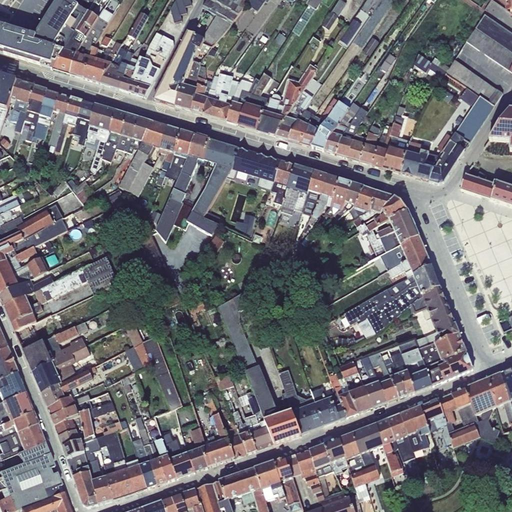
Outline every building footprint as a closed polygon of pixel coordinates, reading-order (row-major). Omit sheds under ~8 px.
[(66,0),(58,0),(35,38),(14,31),(12,31),(0,27),(0,54),(53,71),(88,13),(66,0)] [(176,0),(171,10),(175,24),(182,22),(181,16),(187,14),(185,8),(192,6),(190,1),(192,0),(176,0)] [(247,5),(249,2),(245,0),(207,0),(202,8),(217,16),(232,25),(247,5)] [(264,4),(258,0),(250,0),(249,2),(247,5),(257,12),(264,4)] [(323,0),(311,0),(311,1),(309,5),(316,11),(323,0)] [(347,5),(340,0),(331,13),(331,12),(322,26),(329,31),(337,18),(338,18),(347,5)] [(392,3),(387,0),(383,0),(375,14),(382,19),(392,3)] [(93,48),(113,16),(104,10),(98,20),(77,54),(76,54),(70,76),(83,80),(93,48)] [(88,13),(53,71),(70,76),(76,54),(77,54),(98,20),(88,13)] [(141,14),(128,36),(136,41),(149,18),(141,14)] [(214,47),(232,25),(217,16),(202,40),(205,42),(214,47)] [(511,34),(485,16),(475,30),(511,54),(511,34)] [(363,26),(353,19),(339,40),(349,47),(354,39),(363,26)] [(511,54),(475,30),(467,43),(511,73),(511,54)] [(280,33),(274,42),(281,46),(287,38),(280,33)] [(174,47),(173,42),(158,34),(150,47),(144,60),(151,64),(154,71),(159,75),(174,47)] [(188,34),(154,101),(175,107),(191,61),(195,49),(200,51),(205,42),(202,40),(188,34)] [(105,37),(101,45),(107,48),(112,40),(105,37)] [(379,43),(372,38),(363,52),(370,57),(379,43)] [(358,42),(354,39),(349,47),(342,56),(348,60),(351,55),(349,54),(350,52),(353,53),(358,47),(355,45),(358,42)] [(101,61),(94,83),(100,85),(119,53),(123,46),(116,43),(112,51),(106,49),(101,61)] [(99,50),(93,48),(83,80),(94,83),(101,61),(96,60),(98,54),(101,55),(102,52),(99,51),(99,50)] [(119,91),(131,58),(133,54),(128,52),(126,57),(110,88),(119,91)] [(119,53),(100,85),(110,88),(126,57),(119,53)] [(395,59),(389,56),(380,68),(386,72),(395,59)] [(441,84),(446,75),(431,65),(418,56),(414,66),(441,84)] [(119,91),(128,93),(139,61),(131,58),(119,91)] [(139,61),(128,93),(145,99),(159,75),(154,71),(151,64),(144,60),(140,58),(139,61)] [(431,65),(446,75),(450,69),(435,59),(431,65)] [(175,107),(191,112),(194,100),(201,67),(202,65),(191,61),(175,107)] [(503,95),(455,62),(450,69),(446,75),(467,89),(480,98),(494,107),(503,95)] [(257,132),(276,138),(285,120),(304,92),(319,69),(315,66),(314,68),(310,66),(299,83),(289,80),(287,86),(284,95),(285,95),(283,102),(281,101),(281,100),(280,98),(279,97),(278,96),(277,96),(275,96),(273,96),(271,99),(269,101),(263,113),(257,132)] [(191,112),(202,116),(212,83),(207,81),(205,69),(201,67),(194,100),(191,112)] [(401,70),(394,67),(389,76),(396,80),(401,70)] [(202,116),(215,119),(227,76),(220,75),(219,78),(214,77),(212,83),(202,116)] [(260,82),(256,88),(245,109),(239,127),(257,132),(263,113),(269,101),(260,98),(263,93),(271,80),(265,75),(260,82)] [(215,119),(227,123),(238,86),(239,83),(233,81),(233,78),(227,76),(215,119)] [(0,77),(0,135),(10,104),(17,82),(0,77)] [(227,123),(239,127),(245,109),(256,88),(260,82),(256,79),(253,84),(241,80),(239,83),(238,86),(227,123)] [(35,88),(17,82),(10,104),(15,105),(14,110),(21,112),(17,125),(14,132),(21,134),(25,122),(35,88)] [(47,92),(35,88),(25,122),(31,124),(26,141),(32,143),(34,137),(47,92)] [(475,106),(480,98),(467,89),(460,100),(473,108),(475,106)] [(59,95),(47,92),(34,137),(44,140),(50,121),(52,122),(55,113),(54,112),(59,95)] [(314,99),(304,92),(285,120),(276,138),(288,141),(297,122),(305,111),(314,99)] [(71,99),(59,95),(54,112),(55,113),(59,114),(49,145),(56,147),(71,99)] [(475,106),(489,115),(494,107),(480,98),(475,106)] [(83,102),(71,99),(56,147),(55,152),(60,154),(69,126),(75,127),(83,102)] [(328,119),(339,104),(334,100),(320,120),(315,117),(300,145),(312,149),(328,119)] [(95,106),(83,102),(75,127),(73,135),(80,138),(78,145),(84,147),(90,125),(95,106)] [(328,119),(312,149),(324,152),(330,138),(338,126),(350,110),(340,103),(339,104),(328,119)] [(330,138),(324,152),(336,156),(340,143),(350,125),(348,124),(351,119),(353,120),(361,109),(354,104),(350,110),(338,126),(330,138)] [(116,112),(95,106),(90,125),(84,147),(97,151),(91,170),(94,175),(101,166),(102,160),(116,112)] [(489,115),(475,106),(473,108),(470,113),(484,122),(489,115)] [(384,170),(401,175),(410,143),(402,140),(408,118),(403,117),(405,109),(399,107),(393,128),(390,137),(393,138),(384,170)] [(511,107),(489,141),(510,143),(509,152),(511,152),(511,107)] [(340,143),(336,156),(348,160),(358,127),(361,123),(365,117),(368,113),(361,109),(353,120),(350,125),(340,143)] [(17,125),(21,112),(14,110),(11,111),(8,122),(17,125)] [(315,117),(305,111),(297,122),(288,141),(300,145),(315,117)] [(127,116),(116,112),(102,160),(111,164),(116,151),(118,147),(127,116)] [(470,113),(465,120),(479,130),(484,122),(470,113)] [(118,147),(116,151),(128,153),(129,151),(139,119),(127,116),(118,147)] [(365,117),(361,123),(366,126),(370,120),(365,117)] [(153,124),(139,119),(129,151),(128,153),(130,154),(133,155),(134,150),(139,151),(153,124)] [(474,137),(479,130),(465,120),(460,128),(474,137)] [(139,151),(138,152),(148,158),(151,159),(150,160),(153,162),(150,168),(153,170),(160,157),(159,157),(160,153),(167,128),(153,124),(139,151)] [(366,139),(360,163),(372,167),(378,149),(376,148),(380,130),(372,126),(369,132),(366,139)] [(362,128),(358,127),(348,160),(360,163),(366,139),(361,137),(363,131),(362,131),(362,128)] [(372,167),(384,170),(393,138),(390,137),(393,128),(389,127),(387,137),(382,135),(378,149),(372,167)] [(181,132),(167,128),(160,153),(167,156),(155,187),(160,189),(165,178),(174,157),(181,132)] [(474,137),(460,128),(455,136),(469,145),(474,137)] [(195,137),(181,132),(174,157),(165,178),(178,183),(189,157),(195,137)] [(437,150),(438,150),(441,146),(446,150),(451,142),(453,138),(447,135),(437,150)] [(453,138),(451,142),(446,150),(441,146),(438,150),(438,154),(437,157),(429,183),(438,185),(443,183),(464,152),(469,145),(455,136),(453,138)] [(210,141),(195,137),(189,157),(178,183),(156,232),(166,245),(175,226),(184,206),(182,205),(198,161),(204,162),(210,141)] [(238,150),(210,141),(204,162),(217,166),(207,188),(194,210),(193,213),(187,223),(189,224),(212,237),(219,227),(204,220),(208,213),(227,179),(232,170),(238,150)] [(421,181),(429,183),(437,157),(429,155),(431,148),(410,143),(401,175),(415,179),(416,180),(421,181)] [(267,158),(238,150),(232,170),(227,179),(235,182),(238,173),(260,179),(267,158)] [(148,158),(138,152),(119,188),(138,198),(153,170),(150,168),(145,165),(148,158)] [(280,163),(267,158),(260,179),(257,189),(272,193),(280,163)] [(295,167),(280,163),(272,193),(277,195),(274,204),(283,206),(295,167)] [(315,173),(295,167),(283,206),(281,213),(292,217),(294,210),(303,213),(315,173)] [(327,177),(315,173),(303,213),(302,214),(312,217),(318,204),(327,177)] [(465,176),(460,191),(487,200),(491,201),(496,186),(491,184),(485,182),(486,177),(480,173),(476,179),(465,176)] [(340,181),(327,177),(318,204),(312,217),(309,224),(313,227),(316,222),(318,224),(322,219),(320,217),(324,212),(327,207),(331,208),(340,181)] [(67,179),(65,181),(69,187),(73,192),(78,188),(72,180),(70,182),(67,179)] [(65,181),(53,193),(58,198),(69,187),(65,181)] [(347,201),(352,185),(340,181),(331,208),(325,215),(333,218),(334,217),(341,212),(347,201)] [(85,182),(78,188),(73,192),(77,197),(84,191),(89,187),(85,182)] [(511,187),(497,183),(496,186),(491,201),(511,208),(511,187)] [(360,200),(364,189),(352,185),(347,201),(341,212),(334,217),(337,221),(349,211),(350,212),(360,200)] [(371,213),(377,193),(364,189),(360,200),(350,212),(355,221),(368,213),(371,213)] [(84,191),(77,197),(81,203),(89,197),(84,191)] [(129,202),(120,192),(109,198),(113,206),(115,205),(116,208),(129,202)] [(383,211),(395,199),(377,193),(371,213),(368,213),(355,221),(353,222),(357,229),(364,224),(363,222),(376,214),(381,215),(383,211)] [(89,197),(81,203),(85,208),(93,202),(89,197)] [(386,223),(408,212),(395,199),(383,211),(384,214),(375,221),(375,222),(366,227),(364,224),(357,229),(363,238),(367,235),(372,232),(386,223)] [(0,215),(10,211),(20,206),(17,201),(0,208),(0,215)] [(0,228),(0,252),(23,242),(62,221),(64,220),(56,206),(24,224),(21,220),(20,219),(0,228)] [(193,213),(194,210),(184,206),(175,226),(185,231),(189,224),(187,223),(193,213)] [(0,228),(20,219),(19,214),(13,217),(10,211),(0,215),(0,228)] [(161,215),(154,212),(150,221),(158,224),(161,215)] [(394,231),(413,223),(408,212),(386,223),(389,229),(375,236),(372,232),(367,235),(370,241),(394,231)] [(208,213),(204,220),(219,227),(222,219),(208,213)] [(235,230),(251,237),(254,217),(245,215),(244,223),(236,222),(235,230)] [(68,232),(62,221),(23,242),(0,252),(0,266),(34,249),(45,244),(49,241),(68,232)] [(401,247),(419,238),(413,223),(394,231),(401,247)] [(401,247),(394,231),(370,241),(377,259),(381,257),(401,247)] [(315,239),(310,234),(302,243),(300,241),(295,250),(298,253),(315,239)] [(168,308),(181,302),(152,236),(138,242),(168,308)] [(216,237),(204,255),(212,260),(224,243),(216,237)] [(407,262),(426,253),(419,238),(401,247),(381,257),(388,272),(407,262)] [(49,241),(45,244),(50,254),(55,252),(49,241)] [(37,254),(34,249),(0,266),(0,280),(22,270),(19,264),(37,254)] [(408,279),(432,267),(426,253),(407,262),(388,272),(378,278),(381,282),(391,277),(392,279),(404,272),(408,279)] [(106,258),(54,284),(40,291),(46,303),(88,283),(94,296),(118,285),(106,258)] [(0,280),(0,296),(31,281),(49,272),(43,260),(22,270),(0,280)] [(296,273),(292,264),(275,271),(278,279),(296,273)] [(436,278),(432,267),(408,279),(388,290),(344,315),(351,327),(356,323),(367,340),(376,336),(377,337),(411,306),(418,300),(419,301),(422,298),(421,295),(440,289),(439,287),(435,278),(436,278)] [(31,281),(0,296),(0,300),(4,309),(26,298),(35,294),(40,291),(54,284),(51,278),(34,286),(31,281)] [(459,335),(440,289),(421,295),(422,298),(419,301),(418,300),(411,306),(415,315),(427,310),(436,333),(416,341),(419,351),(459,335)] [(46,303),(40,291),(35,294),(39,303),(30,307),(26,298),(4,309),(11,326),(34,316),(43,311),(40,306),(46,303)] [(252,393),(274,446),(275,447),(301,438),(301,436),(293,416),(286,394),(281,395),(283,400),(282,400),(286,415),(282,416),(276,411),(277,411),(260,368),(258,368),(241,326),(240,313),(257,305),(252,291),(235,299),(217,309),(219,312),(252,393)] [(200,297),(186,303),(192,316),(206,309),(200,297)] [(210,316),(219,312),(215,305),(207,309),(210,316)] [(34,316),(11,326),(15,334),(33,325),(37,323),(34,316)] [(315,318),(310,320),(315,331),(320,328),(315,318)] [(41,344),(23,353),(42,395),(77,377),(72,366),(91,357),(82,338),(70,344),(71,346),(61,351),(59,345),(89,331),(85,323),(41,344)] [(134,348),(143,344),(134,323),(125,328),(134,348)] [(33,325),(15,334),(23,353),(41,344),(33,325)] [(466,352),(459,335),(419,351),(426,368),(466,352)] [(156,339),(143,344),(152,366),(158,381),(171,412),(183,408),(169,374),(156,339)] [(346,340),(338,339),(338,349),(346,350),(346,340)] [(419,351),(416,341),(415,340),(399,347),(401,353),(406,367),(417,363),(421,373),(427,371),(426,368),(419,351)] [(152,366),(143,344),(134,348),(125,352),(135,373),(152,366)] [(0,350),(0,379),(15,373),(4,348),(0,350)] [(473,371),(466,352),(426,368),(427,371),(433,388),(473,371)] [(388,404),(399,400),(386,367),(382,357),(381,353),(370,357),(375,369),(380,367),(385,378),(379,380),(388,404)] [(394,364),(407,397),(415,394),(409,377),(406,367),(401,353),(391,357),(394,364)] [(382,357),(386,367),(392,365),(388,355),(382,357)] [(374,409),(388,404),(379,380),(375,369),(370,357),(361,360),(369,379),(364,381),(366,388),(374,409)] [(354,363),(339,368),(344,379),(346,382),(356,378),(355,376),(359,374),(354,363)] [(386,367),(399,400),(407,397),(394,364),(392,365),(386,367)] [(77,377),(42,395),(47,409),(73,397),(78,395),(76,390),(78,388),(84,385),(94,381),(91,375),(96,372),(95,368),(77,377)] [(293,416),(301,436),(310,433),(323,428),(324,428),(313,398),(306,401),(297,396),(289,371),(283,373),(281,369),(279,370),(286,394),(293,416)] [(511,370),(501,375),(510,404),(511,402),(511,370)] [(409,377),(415,394),(433,388),(427,371),(421,373),(409,377)] [(23,393),(15,373),(0,379),(0,398),(2,402),(23,393)] [(129,385),(138,381),(135,374),(120,381),(124,387),(123,387),(126,395),(132,392),(129,385)] [(346,419),(359,415),(351,393),(346,382),(344,379),(339,381),(336,375),(335,375),(334,374),(329,376),(334,390),(335,390),(346,419)] [(247,456),(257,452),(246,424),(243,425),(238,412),(236,413),(226,390),(234,387),(229,375),(216,380),(221,392),(233,420),(247,456)] [(511,410),(510,404),(501,375),(487,381),(498,408),(504,406),(509,426),(511,426),(511,429),(511,410)] [(487,381),(465,390),(477,418),(482,415),(491,411),(496,409),(498,408),(487,381)] [(84,385),(78,388),(81,395),(88,392),(84,385)] [(351,393),(359,415),(374,409),(366,388),(351,393)] [(324,428),(346,419),(335,390),(334,390),(335,394),(326,397),(323,389),(311,394),(313,398),(324,428)] [(477,418),(465,390),(452,395),(458,410),(465,428),(474,424),(479,423),(477,418)] [(0,425),(31,413),(23,393),(2,402),(0,402),(0,425)] [(246,424),(257,452),(274,446),(252,393),(247,395),(249,400),(247,400),(253,417),(245,420),(246,424)] [(235,460),(226,432),(220,415),(219,415),(216,410),(211,396),(210,395),(203,398),(212,418),(209,420),(212,429),(212,430),(211,430),(211,431),(211,432),(213,439),(208,441),(210,447),(206,448),(202,450),(208,469),(235,460)] [(211,396),(216,410),(220,408),(216,400),(217,399),(215,395),(211,396)] [(458,410),(452,395),(421,408),(430,434),(443,428),(452,425),(456,423),(452,413),(458,410)] [(73,397),(47,409),(51,418),(90,402),(91,401),(88,396),(74,401),(73,397)] [(90,402),(51,418),(55,427),(80,417),(80,414),(93,410),(90,402)] [(82,444),(97,440),(92,425),(91,420),(115,412),(112,404),(93,410),(80,414),(80,417),(83,429),(59,438),(67,461),(85,456),(82,444)] [(410,412),(400,416),(413,453),(423,450),(430,448),(426,435),(430,434),(421,408),(410,412)] [(492,412),(491,411),(482,415),(481,419),(482,422),(479,423),(474,424),(480,439),(494,445),(500,431),(491,428),(489,422),(492,412)] [(173,412),(157,416),(161,431),(177,427),(173,412)] [(0,433),(1,433),(3,438),(36,425),(31,413),(0,425),(0,433)] [(132,414),(141,440),(158,487),(167,484),(153,444),(151,445),(140,417),(137,418),(135,413),(132,414)] [(400,416),(387,421),(398,450),(404,463),(414,460),(413,453),(400,416)] [(80,417),(55,427),(59,438),(83,429),(80,417)] [(151,420),(145,422),(149,431),(155,429),(151,420)] [(235,460),(247,456),(233,420),(229,421),(232,429),(226,432),(235,460)] [(387,421),(376,426),(383,448),(392,478),(404,474),(396,452),(398,450),(387,421)] [(116,434),(123,431),(120,422),(106,427),(108,432),(103,434),(105,437),(116,434)] [(480,439),(474,424),(465,428),(455,432),(452,425),(443,428),(444,431),(442,435),(447,447),(452,445),(454,450),(480,439)] [(0,460),(17,454),(43,443),(36,425),(3,438),(0,439),(0,448),(2,454),(0,454),(0,460)] [(376,426),(352,435),(365,469),(375,465),(371,453),(383,448),(376,426)] [(202,450),(206,448),(200,430),(192,433),(198,451),(188,455),(195,474),(208,469),(202,450)] [(114,502),(136,495),(126,466),(116,434),(105,437),(97,440),(101,451),(109,449),(114,464),(104,467),(107,478),(114,502)] [(352,435),(340,440),(348,468),(357,496),(359,504),(370,500),(366,485),(361,471),(365,469),(352,435)] [(163,440),(177,480),(178,480),(178,479),(188,476),(195,474),(188,455),(186,450),(180,452),(177,441),(173,442),(170,436),(162,439),(163,440)] [(101,451),(97,440),(82,444),(85,456),(99,506),(114,502),(107,478),(102,479),(98,461),(95,462),(93,454),(101,451)] [(138,461),(148,491),(158,487),(141,440),(132,443),(138,461)] [(163,440),(153,444),(167,484),(177,480),(163,440)] [(340,440),(324,446),(335,472),(336,476),(343,473),(342,471),(348,468),(340,440)] [(48,455),(43,443),(17,454),(22,465),(48,455)] [(324,446),(310,452),(325,499),(330,497),(325,480),(326,479),(325,476),(335,472),(324,446)] [(302,476),(304,480),(306,479),(308,488),(311,487),(314,496),(316,495),(319,504),(321,503),(325,501),(325,499),(310,452),(296,457),(285,460),(289,472),(291,472),(293,479),(302,476)] [(53,468),(48,455),(22,465),(0,472),(0,477),(0,478),(0,511),(14,511),(19,510),(63,493),(60,485),(53,468)] [(88,510),(99,506),(85,456),(67,461),(84,507),(88,510)] [(274,464),(285,497),(288,506),(289,506),(290,508),(301,504),(293,479),(291,472),(289,472),(285,460),(274,464)] [(146,491),(148,491),(138,461),(126,466),(136,495),(137,494),(136,492),(142,489),(146,491)] [(255,470),(266,503),(285,497),(274,464),(255,470)] [(361,471),(366,485),(381,480),(375,465),(365,469),(361,471)] [(269,511),(266,503),(255,470),(219,483),(226,502),(229,501),(229,502),(242,498),(245,506),(255,502),(258,511),(269,511)] [(202,507),(203,511),(220,511),(221,511),(225,510),(225,511),(232,511),(229,502),(229,501),(226,502),(219,483),(195,491),(201,507),(202,507)] [(201,507),(195,491),(181,496),(186,511),(203,511),(202,507),(201,507)] [(343,492),(330,497),(325,499),(325,501),(321,503),(323,506),(306,511),(354,511),(350,498),(345,499),(343,492)] [(69,511),(63,493),(19,510),(19,511),(50,511),(51,511),(50,511),(69,511)] [(186,511),(181,496),(172,499),(176,511),(186,511)] [(357,496),(350,498),(354,511),(361,511),(359,504),(357,496)] [(176,511),(172,499),(162,503),(165,511),(176,511)] [(165,511),(162,503),(144,509),(144,511),(165,511)]
